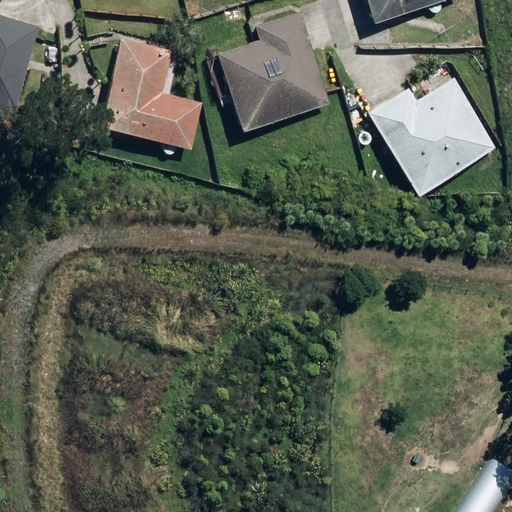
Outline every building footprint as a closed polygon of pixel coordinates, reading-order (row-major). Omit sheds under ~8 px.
[(362,0),(371,26),(451,0),(362,0)] [(215,55),(240,135),(329,106),(299,13),(254,27),(259,41),(215,55)] [(0,116),(11,120),(38,28),(0,17),(0,116)] [(94,126),(184,149),(196,104),(156,94),(167,51),(118,39),(94,126)] [(366,116),(414,197),(495,150),(454,81),(459,78),(448,60),(417,78),(427,95),(414,103),(408,91),(366,116)] [(454,511),(491,511),(511,481),(511,471),(491,457),(454,511)]
